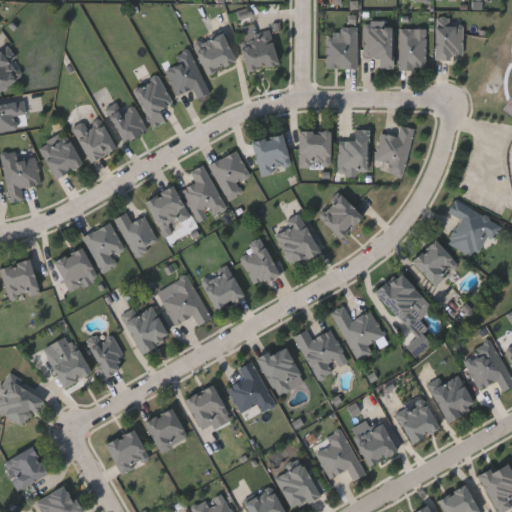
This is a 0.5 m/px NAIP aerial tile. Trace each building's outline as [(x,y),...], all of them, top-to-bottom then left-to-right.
[(463,57),(435,57),(435,24),(463,24),(463,57)] [(277,63),(248,70),(239,32),(269,25),(277,63)] [(392,26),(392,68),(380,68),(380,56),(364,56),(364,26),(392,26)] [(400,68),(400,27),(426,27),(426,68),(400,68)] [(357,67),(327,67),(327,28),(357,28),(357,67)] [(193,45),(222,31),(235,60),(207,73),(193,45)] [(190,48),(209,93),(197,98),(192,87),(176,94),(165,69),(180,63),(177,54),(190,48)] [(0,49),(21,73),(0,91),(0,49)] [(153,127),(133,90),(158,76),(172,102),(159,109),(165,120),(153,127)] [(0,101),(23,97),(27,113),(16,116),(18,128),(0,131),(0,101)] [(147,131),(122,142),(106,108),(131,97),(147,131)] [(100,115),(115,149),(89,161),(73,127),(100,115)] [(381,132),(397,135),(399,125),(413,128),(404,176),(387,173),(389,162),(375,159),(381,132)] [(299,129),(330,129),(330,166),(299,166),(299,129)] [(369,129),(368,174),(338,174),(339,138),(353,139),(353,129),(369,129)] [(55,177),(40,147),(67,133),(82,164),(55,177)] [(260,174),(252,140),(282,133),(291,167),(260,174)] [(237,181),(243,192),(228,199),(209,163),(237,149),(250,175),(237,181)] [(22,187),(24,199),(10,202),(2,158),(36,152),(41,184),(22,187)] [(181,189),(195,181),(190,171),(203,164),(225,206),(198,221),(181,189)] [(147,197),(175,185),(189,218),(171,225),(173,230),(162,234),(147,197)] [(340,237),(319,215),(341,194),(362,215),(340,237)] [(447,242),(460,219),(447,212),(455,198),(502,224),(494,239),(486,235),(474,257),(447,242)] [(131,220),(145,213),(158,240),(133,252),(115,217),(127,211),(131,220)] [(300,213),(319,252),(291,265),(273,227),(300,213)] [(101,272),(83,235),(111,222),(124,249),(112,255),(117,265),(101,272)] [(241,256),(252,251),(248,243),(263,236),(281,272),(255,285),(241,256)] [(458,263),(436,285),(411,261),(434,238),(458,263)] [(97,276),(69,290),(54,260),(82,246),(97,276)] [(10,300),(1,267),(30,259),(39,291),(10,300)] [(244,293),(215,310),(199,283),(228,266),(244,293)] [(432,308),(406,328),(376,289),(401,269),(432,308)] [(157,290),(188,274),(211,318),(198,325),(193,315),(175,324),(157,290)] [(142,353),(124,319),(152,304),(170,338),(142,353)] [(357,360),(333,310),(344,305),(351,319),(371,310),(383,336),(367,343),(372,353),(357,360)] [(295,334),(308,328),(312,337),(331,328),(344,354),(328,362),(332,371),(317,378),(295,334)] [(86,343),(111,330),(124,355),(115,359),(120,368),(104,377),(86,343)] [(511,378),(511,385),(503,391),(496,378),(479,387),(462,355),(491,339),(511,378)] [(48,357),(75,343),(90,372),(63,386),(48,357)] [(285,343),(301,375),(290,381),(292,386),(276,395),(257,357),(285,343)] [(241,412),(227,386),(244,378),(238,367),(253,360),(275,404),(262,411),(258,403),(241,412)] [(447,420),(430,387),(458,373),(475,406),(447,420)] [(43,394),(26,425),(0,411),(0,392),(10,375),(43,394)] [(185,396),(215,384),(228,416),(198,428),(185,396)] [(439,428),(412,442),(396,412),(423,398),(439,428)] [(145,419),(173,406),(187,436),(160,450),(145,419)] [(396,453),(367,465),(352,428),(367,421),(369,428),(383,422),(396,453)] [(106,443),(133,428),(149,458),(122,473),(106,443)] [(343,430),(365,475),(354,480),(348,468),(329,477),(318,452),(332,445),(328,437),(343,430)] [(4,461),(33,445),(48,473),(19,489),(4,461)] [(498,511),(478,476),(506,460),(511,470),(511,496),(508,499),(511,506),(500,511),(498,511)] [(275,475),(304,462),(320,495),(291,509),(275,475)] [(82,511),(42,511),(36,500),(67,483),(82,511)] [(444,511),(438,499),(466,484),(480,511),(444,511)] [(284,511),(249,511),(243,500),(270,485),(284,511)] [(195,511),(193,508),(222,493),(231,511),(195,511)]
